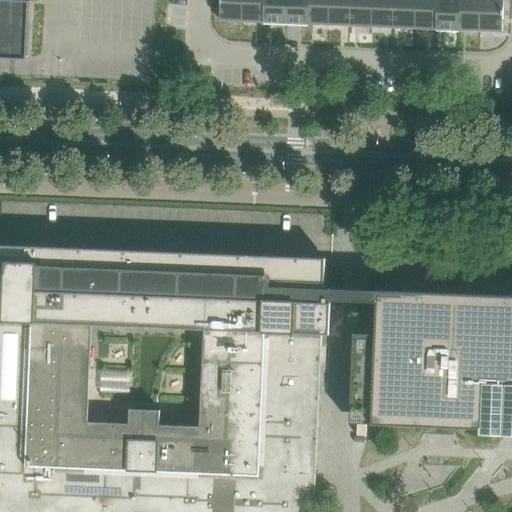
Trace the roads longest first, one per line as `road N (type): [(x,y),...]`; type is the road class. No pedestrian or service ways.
road 1 (tertiary): [(511,162),(0,139)]
road 2 (residential): [(200,0),(198,32),(222,54),(511,63)]
